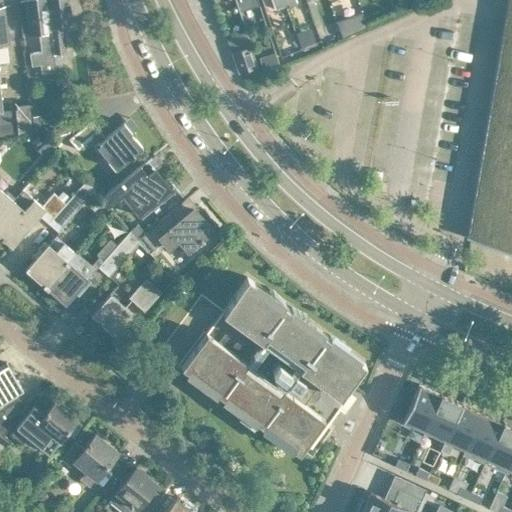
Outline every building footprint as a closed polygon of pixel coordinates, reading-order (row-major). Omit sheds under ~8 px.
[(56,70),(46,0),(24,0),(28,36),(40,32),(42,49),(29,51),(31,65),(42,63),(43,72),(56,70)] [(68,0),(46,0),(56,70),(56,74),(68,72),(61,25),(71,23),(68,0)] [(258,0),(235,0),(238,7),(240,12),(260,5),(258,0)] [(286,5),(284,0),(271,0),(275,9),(286,5)] [(0,43),(9,42),(4,6),(0,7),(0,138),(36,130),(34,108),(3,112),(0,89),(0,43)] [(231,52),(238,73),(257,66),(250,46),(231,52)] [(511,48),(486,199),(501,242),(511,244),(511,48)] [(141,147),(130,134),(122,123),(103,138),(98,132),(99,131),(90,120),(68,139),(77,150),(90,139),(115,169),(130,157),(131,158),(135,155),(133,154),(141,147)] [(154,168),(157,166),(150,158),(103,199),(110,207),(123,196),(141,217),(152,208),(155,212),(159,210),(156,206),(160,202),(161,203),(176,190),(178,193),(179,191),(167,177),(164,180),(154,168)] [(57,231),(85,202),(96,191),(87,181),(65,204),(48,223),(57,231)] [(0,214),(12,200),(0,188),(0,214)] [(38,214),(48,223),(65,204),(54,193),(40,206),(22,189),(12,200),(0,214),(0,235),(1,236),(0,237),(3,240),(3,239),(11,245),(38,214)] [(190,211),(182,202),(145,233),(138,239),(138,242),(149,253),(153,249),(162,241),(169,248),(179,240),(187,250),(212,229),(193,208),(190,211)] [(138,239),(145,233),(137,224),(130,230),(138,239)] [(108,276),(138,242),(138,239),(130,230),(102,261),(98,266),(108,276)] [(44,287),(75,252),(54,234),(47,243),(44,240),(32,254),(35,257),(25,269),(42,284),(42,285),(44,287)] [(91,264),(77,252),(79,249),(78,248),(75,252),(44,287),(46,289),(47,288),(64,303),(74,292),(78,295),(90,281),(87,278),(98,266),(102,261),(98,257),(91,264)] [(320,383),(339,397),(365,363),(247,276),(181,366),(299,453),(324,418),(304,404),(320,383)] [(137,333),(153,317),(148,312),(164,294),(152,283),(128,309),(112,294),(93,316),(117,338),(128,326),(137,333)] [(7,363),(0,367),(0,421),(6,418),(3,412),(18,403),(13,395),(23,389),(7,363)] [(440,393),(419,384),(402,420),(424,430),(440,393)] [(461,403),(440,393),(424,430),(444,439),(461,403)] [(76,418),(62,407),(54,401),(44,414),(34,406),(12,434),(23,444),(29,437),(49,453),(76,418)] [(482,412),(461,403),(444,439),(465,449),(482,412)] [(503,422),(482,412),(465,449),(486,458),(503,422)] [(511,456),(511,426),(503,422),(486,458),(507,468),(511,456)] [(84,447),(75,440),(61,458),(70,465),(74,460),(86,470),(79,478),(89,486),(117,451),(95,433),(90,441),(88,439),(86,442),(88,443),(84,447)] [(409,463),(398,458),(394,465),(405,470),(409,463)] [(116,492),(109,501),(122,511),(147,511),(161,495),(152,488),(156,482),(136,466),(116,491),(116,492)] [(429,472),(419,467),(415,475),(426,479),(429,472)] [(440,477),(429,472),(426,479),(437,484),(440,477)] [(471,491),(460,486),(457,493),(468,498),(471,491)] [(359,511),(404,511),(406,508),(415,511),(421,500),(399,489),(393,502),(370,491),(365,501),(362,499),(357,511),(359,511)] [(482,496),(471,491),(468,498),(479,503),(482,496)] [(194,511),(175,497),(163,511),(194,511)]
